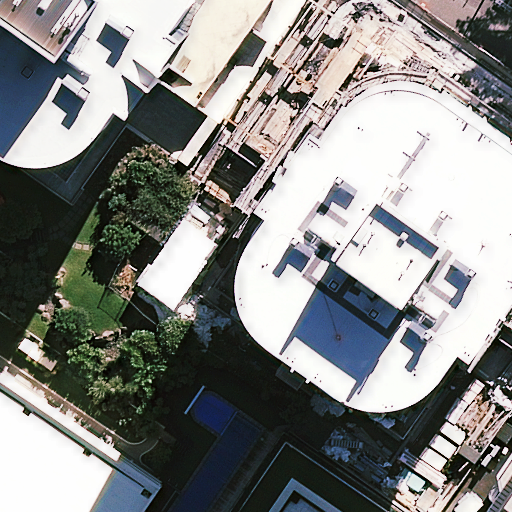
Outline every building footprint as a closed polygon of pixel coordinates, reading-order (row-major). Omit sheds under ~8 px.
[(0,0),(0,130),(9,136),(34,148),(63,149),(90,140),(111,120),(127,99),(138,107),(158,78),(194,27),(182,18),(194,0),(0,0)] [(273,325),(338,371),(364,383),(393,385),(419,375),(441,357),(460,331),(469,338),(488,312),(511,276),(511,254),(511,253),(511,128),(437,77),(412,68),(385,68),(362,81),(344,99),(328,123),(314,114),(279,162),(259,191),(274,201),(254,230),(243,257),(243,279),(253,305),(273,325)] [(0,511),(145,511),(167,480),(0,369),(0,511)] [(390,511),(288,441),(238,511),(390,511)] [(511,511),(511,472),(486,511),(487,511),(511,511)]
